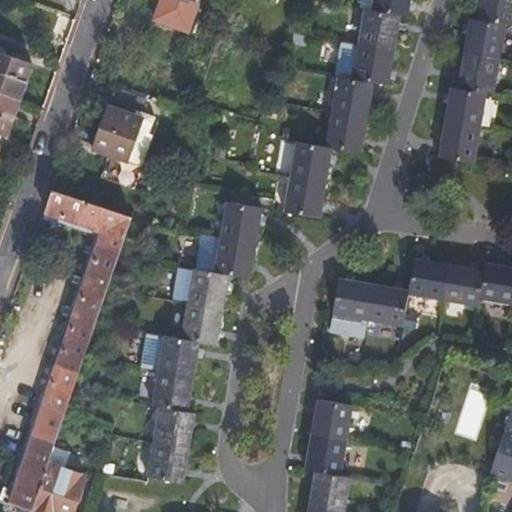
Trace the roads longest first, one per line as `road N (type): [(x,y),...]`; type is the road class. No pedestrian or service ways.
road 1 (residential): [(0,277),(101,0)]
road 2 (residential): [(274,490),(236,475),(226,443),(245,329),(260,300),(308,288)]
road 3 (residential): [(375,214),(442,0)]
road 4 (residential): [(274,490),(308,288)]
road 5 (residential): [(375,214),(511,245)]
